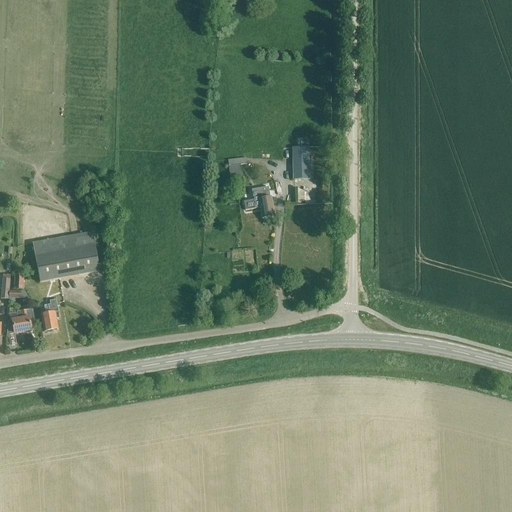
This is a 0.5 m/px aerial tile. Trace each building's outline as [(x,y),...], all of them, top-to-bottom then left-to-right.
[(293,180),(309,180),(308,148),(292,148),(293,180)] [(246,165),(245,158),(227,160),(229,179),(241,177),(240,165),(246,165)] [(253,202),(244,203),(245,211),(255,209),(260,209),(262,220),(274,218),(271,198),(270,198),(268,188),(260,189),(251,191),(253,202)] [(39,284),(98,273),(91,234),(32,245),(39,284)] [(14,290),(23,290),(24,271),(14,271),(14,290)] [(8,299),(9,292),(10,281),(3,280),(1,300),(8,301),(8,299)] [(55,320),(58,319),(55,301),(48,302),(49,306),(44,307),(45,316),(40,317),(43,333),(56,330),(55,320)] [(7,323),(6,336),(31,331),(30,326),(35,325),(31,310),(16,313),(17,320),(7,323)]
